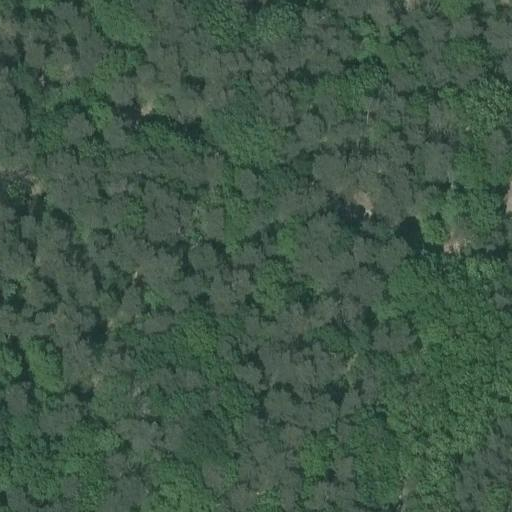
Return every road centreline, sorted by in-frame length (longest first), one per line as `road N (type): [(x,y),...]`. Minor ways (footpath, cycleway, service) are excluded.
road 1 (track): [(0,52),(511,267)]
road 2 (track): [(383,511),(419,229)]
